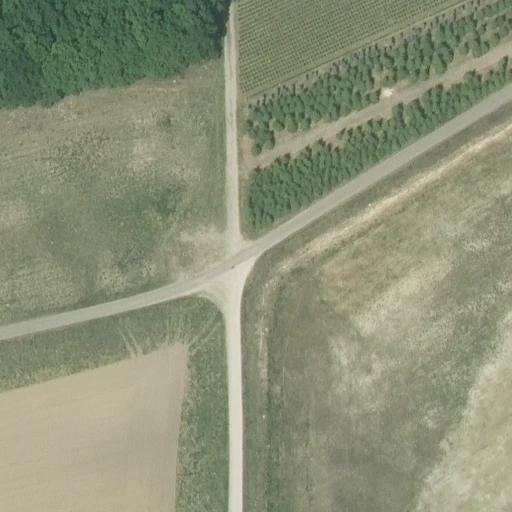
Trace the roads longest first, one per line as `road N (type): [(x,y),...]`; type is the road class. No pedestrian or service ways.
road 1 (unclassified): [(0,334),(157,300),(235,265),(511,95)]
road 2 (track): [(235,265),(233,0)]
road 3 (track): [(235,265),(236,511)]
